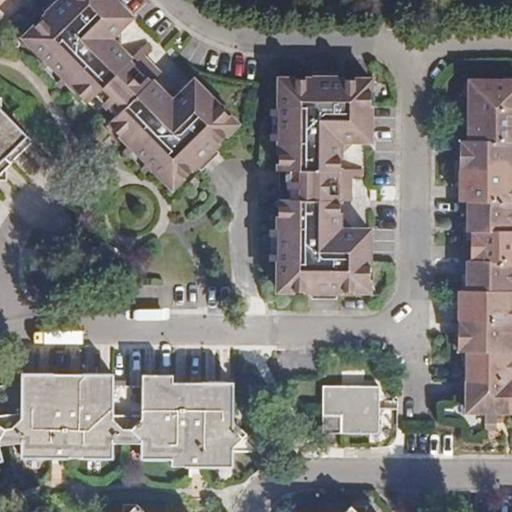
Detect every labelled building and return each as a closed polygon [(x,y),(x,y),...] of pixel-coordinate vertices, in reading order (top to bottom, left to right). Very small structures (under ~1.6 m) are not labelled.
[(129,55),(123,48),(115,40),(115,18),(124,8),(115,0),(42,0),(15,29),(79,95),(88,87),(96,80),(113,98),(106,105),(98,113),(166,181),(201,146),(232,115),(186,70),(176,80),(155,80),(145,71),(152,63),(136,47),(129,55)] [(139,32),(123,48),(129,55),(136,47),(145,39),(139,32)] [(271,75),(270,75),(270,161),(281,162),(291,162),(292,205),(281,205),(269,205),(269,283),(363,282),(363,219),(347,219),(334,206),(334,197),(344,196),(345,164),(334,164),(334,153),(334,144),(345,133),(365,133),(364,69),(278,69),(275,72),(271,75)] [(511,75),(470,75),(470,104),(470,134),(461,134),(461,193),(470,194),(469,223),(475,224),(475,253),(470,254),(470,284),(461,284),(461,343),(469,343),(468,405),(487,406),(487,414),(499,415),(500,406),(511,406),(511,75)] [(96,80),(88,87),(106,105),(113,98),(96,80)] [(0,156),(26,127),(0,103),(0,156)] [(357,153),(334,153),(334,164),(345,164),(357,164),(357,153)] [(291,162),(281,162),(281,186),(281,205),(292,205),(291,162)] [(0,446),(9,444),(19,445),(19,456),(113,455),(114,444),(139,444),(139,456),(174,457),(174,466),(233,466),(234,442),(244,435),(233,426),(233,382),(174,381),(173,372),(140,372),(140,384),(113,384),(112,372),(21,372),(20,383),(0,383),(0,382),(0,446)] [(379,382),(323,383),(323,432),(372,432),(372,426),(379,426),(379,382)]
